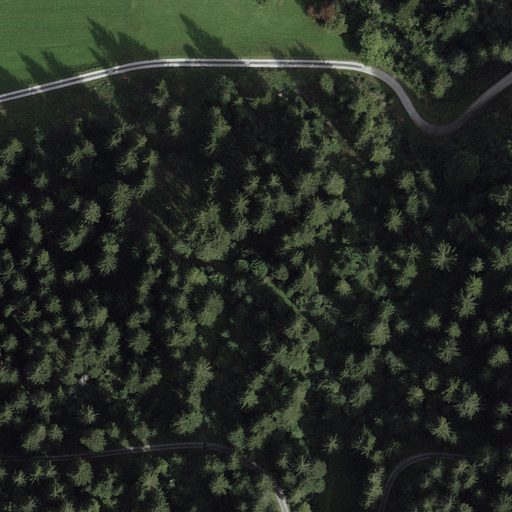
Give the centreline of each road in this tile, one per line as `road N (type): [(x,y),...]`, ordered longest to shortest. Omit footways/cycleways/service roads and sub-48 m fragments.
road 1 (track): [(0,99),(159,63),(367,67),(394,82),(419,120),(437,128),(468,120),(511,79)]
road 2 (track): [(0,456),(105,456),(189,441),(246,455),(283,511)]
road 3 (track): [(380,511),(410,459),(511,447)]
